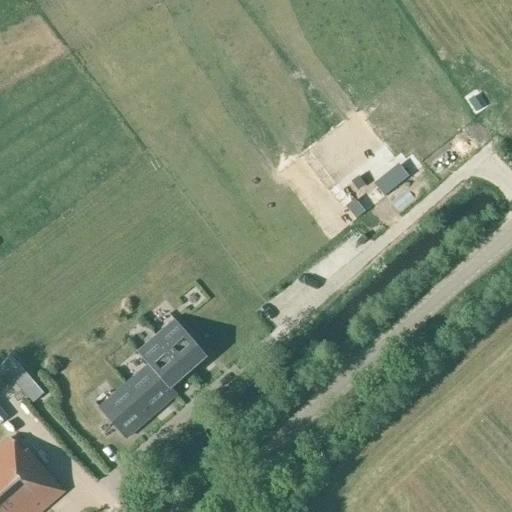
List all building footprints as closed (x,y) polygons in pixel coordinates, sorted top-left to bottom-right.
[(284,304),(302,298),(297,284),(279,291),(284,304)] [(208,359),(174,320),(156,336),(189,375),(208,359)] [(189,375),(156,336),(137,352),(138,353),(140,356),(149,366),(172,390),(189,375)] [(44,394),(12,358),(1,367),(33,403),(44,394)] [(172,390),(149,366),(124,387),(150,417),(176,395),(172,390)] [(150,417),(124,387),(100,409),(126,439),(150,417)] [(11,439),(0,448),(0,511),(44,511),(67,493),(29,448),(23,453),(11,439)]
